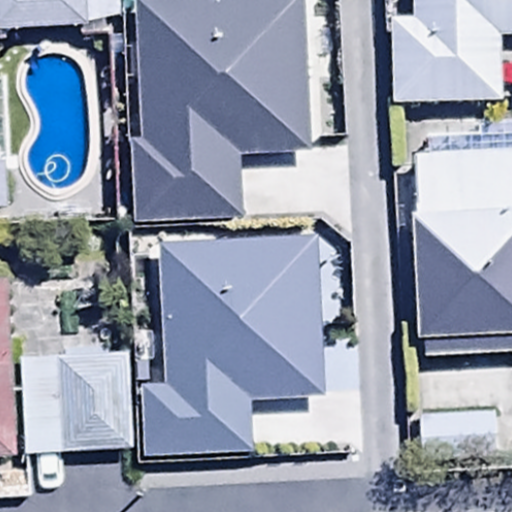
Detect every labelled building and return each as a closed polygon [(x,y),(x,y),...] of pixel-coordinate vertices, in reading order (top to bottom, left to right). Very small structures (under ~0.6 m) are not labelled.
[(0,38),(114,31),(112,0),(0,0),(0,209),(5,209),(1,164),(0,164),(0,38)] [(310,0),(243,0),(134,4),(139,144),(131,144),(134,226),(239,223),(237,161),(292,159),(292,154),(311,153),(308,65),(328,65),(327,38),(311,38),(310,0)] [(511,0),(412,0),(413,22),(389,22),(390,109),(498,107),(497,38),(511,37),(511,0)] [(415,343),(422,343),(423,364),(511,360),(511,158),(415,163),(417,221),(410,222),(415,343)] [(319,245),(154,250),(158,385),(141,385),(144,465),(246,462),(244,406),(324,404),(319,245)] [(0,466),(10,466),(5,282),(0,282),(0,466)] [(18,356),(19,453),(128,452),(127,355),(18,356)] [(502,378),(425,380),(426,425),(503,422),(502,378)]
